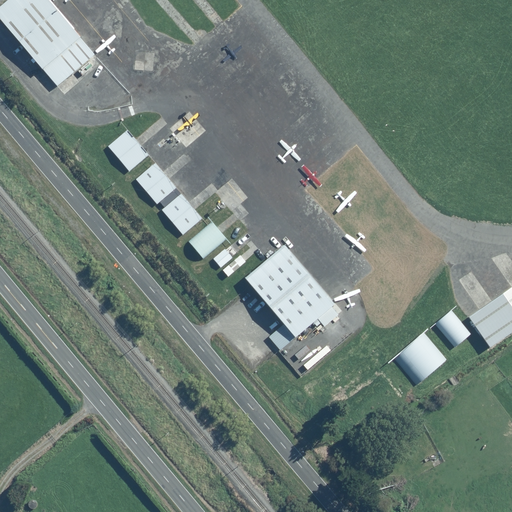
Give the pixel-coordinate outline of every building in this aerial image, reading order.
[(46,0),(6,0),(0,5),(0,19),(56,88),(94,58),(46,0)] [(126,131),(107,146),(129,173),(147,157),(126,131)] [(154,163),(134,179),(156,205),(176,189),(154,163)] [(181,194),(161,210),(182,235),(202,219),(181,194)] [(225,241),(210,222),(187,241),(203,259),(225,241)] [(285,244),(244,277),(295,339),(336,306),(285,244)] [(230,245),(212,260),(218,267),(236,253),(230,245)] [(238,255),(220,271),(227,278),(244,262),(238,255)] [(511,280),(496,290),(483,300),(464,315),(487,347),(511,325),(511,280)] [(440,314),(434,324),(452,347),(461,337),(470,335),(450,311),(440,314)] [(413,337),(394,354),(416,386),(429,367),(447,362),(426,336),(413,337)]
